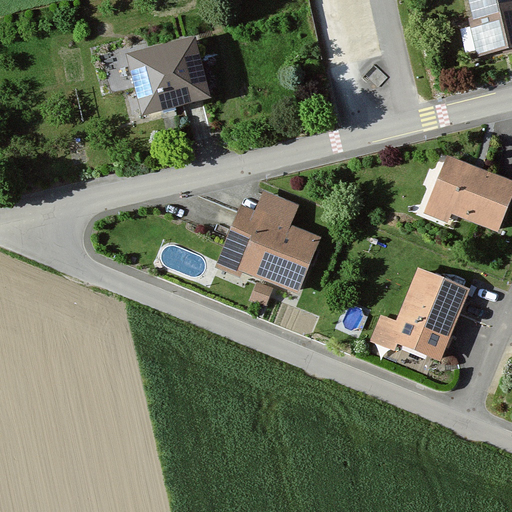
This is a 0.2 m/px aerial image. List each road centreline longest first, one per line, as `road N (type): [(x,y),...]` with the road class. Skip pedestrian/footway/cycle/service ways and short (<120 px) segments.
road 1 (residential): [(511,441),(0,231)]
road 2 (residential): [(0,224),(511,99)]
road 3 (unknown): [(396,127),(372,0)]
